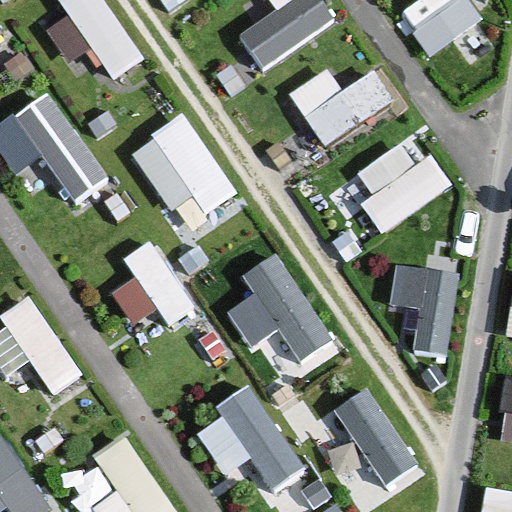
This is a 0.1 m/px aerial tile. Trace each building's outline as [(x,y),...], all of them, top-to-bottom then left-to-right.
[(73,55),(97,39),(120,72),(151,52),(116,0),(66,0),(46,14),(73,55)] [(274,0),(277,3),(241,30),(266,64),(341,9),(333,0),(274,0)] [(434,50),(488,11),(479,0),(412,0),(403,7),(434,50)] [(399,96),(378,61),(347,81),(333,59),(281,91),(316,148),(399,96)] [(46,149),(77,195),(115,170),(55,82),(0,118),(0,132),(22,165),(46,149)] [(191,106),(132,141),(187,230),(245,194),(191,106)] [(448,181),(409,129),(339,181),(357,206),(366,199),(386,227),(448,181)] [(137,270),(116,281),(140,325),(194,296),(159,232),(126,249),(137,270)] [(234,306),(255,338),(286,319),(308,354),(340,333),(283,245),(247,268),(260,289),(234,306)] [(425,299),(423,343),(455,345),(459,260),(397,257),(395,297),(425,299)] [(58,388),(87,371),(42,292),(0,315),(0,352),(11,372),(39,356),(58,388)] [(511,370),(509,370),(503,433),(511,433),(511,370)] [(391,480),(424,458),(372,379),(339,400),(391,480)] [(277,484),(311,462),(260,381),(200,418),(230,467),(256,451),(277,484)] [(0,511),(47,511),(61,502),(0,418),(0,417),(0,511)] [(511,511),(511,481),(491,477),(483,511),(511,511)]
